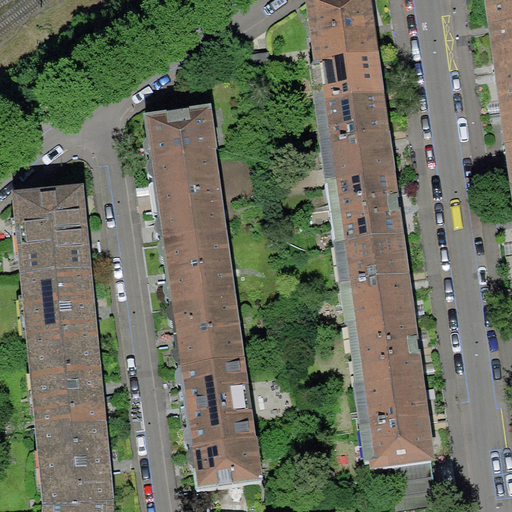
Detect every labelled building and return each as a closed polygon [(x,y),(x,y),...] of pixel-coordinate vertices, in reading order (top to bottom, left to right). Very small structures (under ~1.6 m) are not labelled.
[(490,37),(511,33),(511,0),(484,0),(486,8),(490,37)] [(319,55),(322,72),(372,65),(369,43),(368,44),(366,28),(365,24),(367,24),(364,2),(306,10),(307,12),(313,11),(315,27),(309,28),(313,55),(319,55)] [(491,48),(495,77),(511,74),(511,33),(490,37),(491,48)] [(269,90),(266,58),(250,60),(255,92),(269,90)] [(313,113),(321,112),(378,104),(374,80),(372,65),(322,72),(315,73),(319,98),(310,99),(313,113)] [(511,74),(495,77),(496,87),(500,116),(511,114),(511,74)] [(380,119),(378,104),(321,112),(324,138),(316,139),(318,152),(318,153),(383,144),(380,119)] [(511,114),(500,116),(502,126),(506,156),(511,154),(511,114)] [(148,165),(149,169),(203,161),(201,145),(204,144),(201,123),(208,122),(207,118),(166,124),(143,127),(146,150),(144,152),(143,154),(142,156),(142,158),(143,161),(145,163),(146,164),(148,165)] [(334,191),(389,184),(385,159),(383,144),(318,153),(318,154),(320,167),(328,166),(332,192),(334,191)] [(159,246),(160,249),(214,241),(211,215),(218,214),(214,186),(207,187),(203,161),(149,169),(149,172),(148,173),(146,174),(146,177),(145,178),(145,181),(146,182),(147,184),(148,186),(151,187),(153,199),(157,231),(156,232),(155,233),(154,236),(153,238),(154,241),(155,242),(156,244),(158,245),(159,246)] [(330,224),(338,223),(342,253),(397,246),(397,244),(395,244),(392,222),(395,221),(394,212),(393,207),(390,208),(387,185),(389,185),(389,184),(334,191),(336,209),(328,210),(330,224)] [(21,284),(85,278),(80,223),(77,200),(13,206),(21,284)] [(168,309),(168,313),(223,305),(214,241),(160,249),(160,252),(159,253),(158,255),(157,257),(157,259),(157,262),(158,263),(158,265),(160,266),(162,268),(163,273),(166,294),(164,295),(163,296),(163,298),(162,301),(163,303),(164,306),(166,308),(168,309)] [(336,280),(338,294),(403,285),(400,263),(397,246),(342,253),(340,253),(344,279),(336,280)] [(85,278),(21,284),(28,361),(93,355),(87,301),(85,278)] [(405,304),(403,285),(338,294),(340,309),(348,308),(351,333),(353,332),(408,325),(405,304)] [(177,373),(177,376),(232,369),(223,305),(168,313),(169,316),(167,318),(166,320),(166,321),(166,323),(166,326),(167,328),(168,330),(170,331),(171,332),(172,337),(175,358),(173,359),(172,362),(171,364),(171,366),(172,369),(173,370),(175,372),(177,373)] [(358,364),(362,394),(417,387),(417,385),(415,386),(412,363),(415,363),(413,354),(413,349),(410,349),(407,326),(409,326),(408,325),(353,332),(356,347),(347,349),(350,365),(358,364)] [(36,439),(100,432),(95,378),(93,355),(28,361),(36,439)] [(188,453),(189,456),(243,449),(239,423),(247,422),(243,394),(236,395),(232,369),(177,376),(178,379),(176,381),(175,382),(174,385),(174,387),(175,389),(175,391),(177,393),(179,394),(180,395),(182,407),(186,438),(184,440),(183,442),(182,445),(183,448),(184,450),(185,451),(187,453),(188,453)] [(419,402),(417,387),(362,394),(360,395),(364,420),(356,421),(358,435),(423,426),(419,402)] [(394,487),(395,487),(430,482),(426,449),(423,426),(358,435),(360,450),(368,449),(371,475),(392,472),(394,487)] [(36,439),(43,511),(80,511),(108,509),(102,453),(100,432),(36,439)] [(245,465),(243,449),(189,456),(189,460),(188,461),(186,463),(186,466),(186,468),(186,471),(188,473),(190,474),(191,475),(192,482),(194,497),(203,496),(252,489),(248,465),(245,465)] [(431,486),(430,482),(395,487),(394,502),(432,497),(431,486)] [(259,511),(261,495),(259,488),(252,489),(203,496),(204,511),(259,511)] [(434,511),(432,497),(394,502),(393,511),(434,511)]
